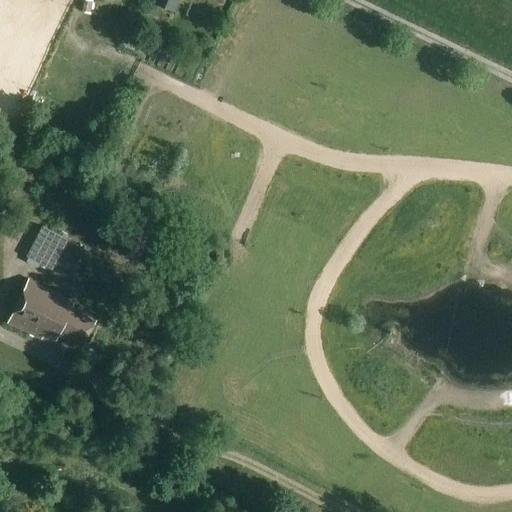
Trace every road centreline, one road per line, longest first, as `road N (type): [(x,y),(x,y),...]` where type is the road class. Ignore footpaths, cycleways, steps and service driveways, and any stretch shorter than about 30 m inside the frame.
road 1 (track): [(511,78),(347,0)]
road 2 (track): [(160,511),(77,464),(0,448)]
